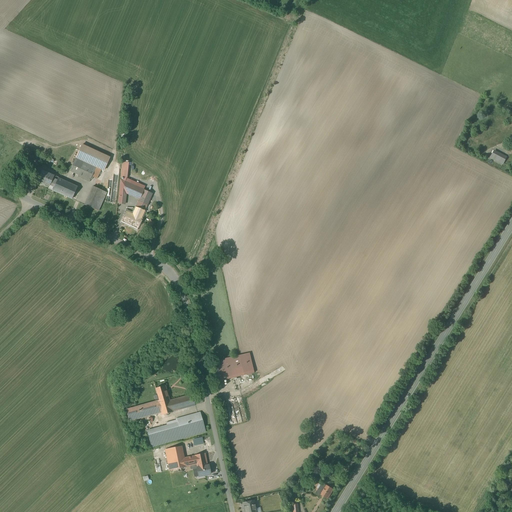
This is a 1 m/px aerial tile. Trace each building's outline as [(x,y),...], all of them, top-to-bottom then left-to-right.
[(109,158),(82,145),(70,171),(78,175),(78,177),(89,182),(92,177),(97,179),(101,169),(103,170),(109,158)] [(494,151),(490,158),(503,165),(506,158),(494,151)] [(145,212),(152,194),(138,188),(125,182),(127,178),(128,168),(122,168),(121,180),(119,198),(118,204),(125,204),(126,193),(139,199),(136,208),(145,212)] [(53,177),(42,172),(38,181),(49,186),(50,185),(54,187),(57,181),(53,179),(53,177)] [(58,179),(57,181),(54,187),(53,191),(72,199),(77,187),(58,179)] [(106,193),(93,187),(84,205),(98,211),(106,193)] [(145,212),(136,208),(133,215),(126,212),(121,222),(137,229),(145,212)] [(239,356),(210,362),(216,382),(254,373),(249,353),(239,356)] [(155,389),(158,401),(169,398),(166,386),(155,389)] [(170,401),(169,398),(158,401),(125,410),(128,422),(162,413),(162,416),(195,406),(192,395),(170,401)] [(205,432),(200,412),(176,419),(176,420),(166,423),(167,425),(148,431),(152,447),(182,439),(205,432)] [(196,465),(206,462),(205,453),(194,456),(184,458),(181,446),(165,450),(169,471),(196,465)] [(334,452),(329,449),(322,462),(327,464),(334,452)] [(206,462),(196,465),(199,477),(210,474),(208,465),(207,466),(206,462)] [(334,491),(323,484),(317,494),(328,500),(334,491)] [(255,511),(254,501),(243,503),(244,511),(255,511)]
